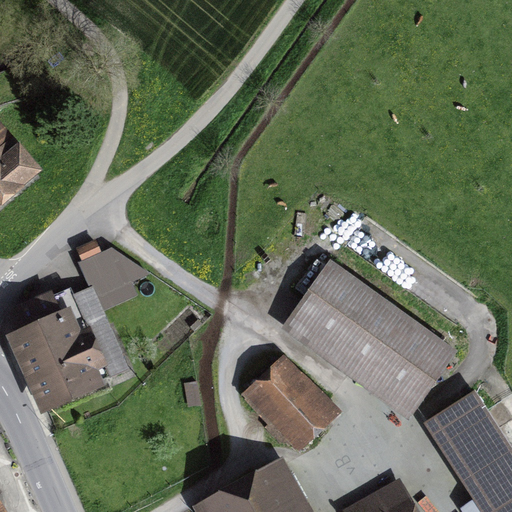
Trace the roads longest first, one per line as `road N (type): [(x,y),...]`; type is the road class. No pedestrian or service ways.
road 1 (unclassified): [(94,207),(220,100),(296,0)]
road 2 (track): [(94,207),(121,90),(106,50),(58,0)]
road 3 (tertiary): [(0,381),(59,511)]
road 4 (residential): [(0,298),(94,207)]
